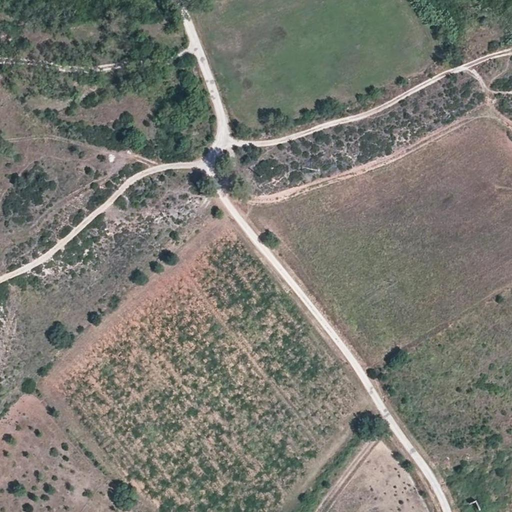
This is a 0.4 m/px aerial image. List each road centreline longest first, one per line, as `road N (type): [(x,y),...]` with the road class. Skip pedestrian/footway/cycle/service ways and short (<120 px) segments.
road 1 (track): [(449,511),(359,366),(217,186),(210,165),(223,118),(185,9)]
road 2 (track): [(0,280),(43,259),(121,189),(214,150)]
